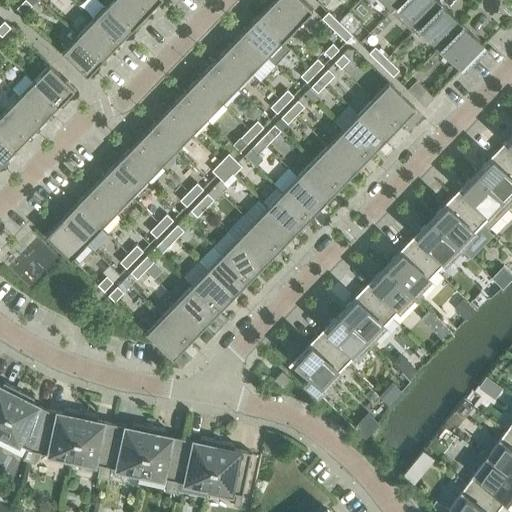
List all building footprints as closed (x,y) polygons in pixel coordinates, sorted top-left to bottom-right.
[(23,13),(32,4),(27,0),(22,0),(16,7),(23,13)] [(135,0),(109,0),(107,3),(132,26),(146,11),(135,0)] [(135,0),(146,11),(156,0),(135,0)] [(271,0),(257,15),(281,39),(296,23),(271,0)] [(312,7),(304,0),(271,0),(296,23),(312,7)] [(380,0),(391,10),(400,0),(380,0)] [(438,0),(400,0),(391,10),(412,31),(419,23),(440,2),(438,0)] [(419,23),(441,44),(462,23),(440,2),(419,23)] [(117,42),(132,26),(107,3),(92,18),(117,42)] [(322,17),(334,28),(340,22),(328,10),(322,17)] [(257,15),(242,31),(266,54),(275,63),(290,47),(281,39),(257,15)] [(92,18),(77,34),(102,57),(117,42),(92,18)] [(0,23),(0,33),(2,35),(11,26),(4,19),(0,23)] [(340,22),(334,28),(346,40),(352,34),(340,22)] [(441,44),(463,66),(484,44),(462,23),(441,44)] [(227,46),(251,70),(266,54),(242,31),(227,46)] [(86,74),(86,73),(102,57),(77,34),(61,50),(86,74)] [(324,50),(330,56),(339,48),(332,42),(324,50)] [(369,51),(381,63),(387,57),(375,45),(369,51)] [(236,85),(251,70),(227,46),(212,62),(236,85)] [(341,67),(349,58),(343,52),(334,61),(341,67)] [(393,75),(399,69),(387,57),(381,63),(393,75)] [(317,58),(309,66),(315,72),(323,64),(317,58)] [(221,101),(236,85),(212,62),(196,77),(221,101)] [(74,87),(49,63),(33,79),(58,103),(74,87)] [(300,75),(306,81),(315,72),(309,66),(300,75)] [(327,68),(319,76),(326,83),(334,75),(327,68)] [(310,86),(317,92),(326,83),(319,76),(310,86)] [(206,116),(221,101),(196,77),(181,93),(206,116)] [(33,79),(18,95),(43,118),(58,103),(33,79)] [(434,96),(416,79),(407,88),(425,106),(434,96)] [(372,97),(399,123),(415,107),(388,81),(372,97)] [(287,89),(279,97),(285,103),(293,95),(287,89)] [(181,93),(166,108),(191,132),(206,116),(181,93)] [(28,134),(43,118),(18,95),(3,110),(28,134)] [(279,97),(270,106),(276,112),(285,103),(279,97)] [(399,123),(372,97),(357,113),(384,139),(399,123)] [(297,99),(289,107),(296,114),(304,106),(297,99)] [(347,105),(333,119),(369,154),(384,139),(357,113),(356,113),(347,105)] [(280,117),(287,123),(296,114),(289,107),(280,117)] [(176,148),(191,132),(166,108),(151,124),(176,148)] [(3,110),(0,113),(0,137),(13,149),(28,134),(3,110)] [(354,170),(369,154),(333,119),(332,120),(342,129),(327,144),(354,170)] [(257,120),(249,128),(255,134),(263,126),(257,120)] [(151,124),(136,139),(161,163),(176,148),(151,124)] [(273,124),(259,138),(266,145),(269,141),(280,130),(273,124)] [(240,137),(246,143),(255,134),(249,128),(240,137)] [(511,132),(498,148),(511,161),(511,132)] [(0,162),(13,149),(0,137),(0,162)] [(265,145),(274,154),(275,153),(266,145),(259,138),(244,154),(251,160),(265,145)] [(136,139),(121,155),(145,178),(161,163),(136,139)] [(235,159),(233,157),(239,150),(228,139),(224,143),(231,150),(228,152),(220,161),(227,167),(235,159)] [(327,144),(312,159),(339,185),(354,170),(327,144)] [(511,199),(508,196),(511,191),(511,161),(498,148),(475,171),(510,205),(511,202),(511,199)] [(121,155),(106,170),(130,194),(145,178),(121,155)] [(235,159),(227,167),(233,174),(242,165),(235,159)] [(324,201),(339,185),(312,159),(297,175),(324,201)] [(212,170),(218,176),(227,167),(220,161),(212,170)] [(220,177),(213,184),(221,192),(236,177),(233,174),(227,167),(218,176),(220,177)] [(115,209),(130,194),(106,170),(91,186),(115,209)] [(475,171),(452,194),(488,229),(510,205),(475,171)] [(297,175),(282,190),(308,216),(324,201),(297,175)] [(196,182),(189,190),(194,196),(202,188),(196,182)] [(213,184),(198,200),(206,207),(221,192),(213,184)] [(100,225),(115,209),(91,186),(76,201),(100,225)] [(189,190),(179,200),(185,205),(194,196),(189,190)] [(293,232),(308,216),(282,190),(267,206),(293,232)] [(487,229),(488,229),(452,194),(430,217),(465,251),(468,248),(463,242),(481,223),(487,229)] [(198,200),(189,209),(197,217),(206,207),(198,200)] [(76,201),(61,217),(85,240),(100,225),(76,201)] [(278,247),(293,232),(267,206),(252,221),(278,247)] [(166,213),(158,222),(164,227),(172,219),(166,213)] [(69,257),(70,256),(85,240),(61,217),(45,233),(69,257)] [(461,255),(465,251),(430,217),(407,241),(437,269),(456,249),(461,255)] [(263,263),(278,247),(252,221),(237,237),(263,263)] [(150,231),(155,236),(164,227),(158,222),(150,231)] [(176,223),(168,231),(175,238),(183,230),(176,223)] [(153,247),(160,254),(175,238),(168,231),(153,247)] [(237,237),(222,252),(248,278),(263,263),(237,237)] [(417,289),(437,269),(407,241),(384,264),(420,298),(423,295),(417,289)] [(136,244),(128,252),(134,258),(142,250),(136,244)] [(125,267),(134,258),(128,252),(119,261),(125,267)] [(233,294),(248,278),(222,252),(206,268),(233,294)] [(146,254),(138,262),(145,269),(153,261),(146,254)] [(198,261),(183,275),(218,309),(233,294),(206,268),(198,261)] [(129,271),(137,278),(145,269),(138,262),(129,271)] [(384,264),(362,287),(391,316),(410,296),(416,302),(420,298),(384,264)] [(511,272),(503,264),(491,275),(503,286),(511,276),(511,272)] [(113,280),(106,274),(97,283),(104,290),(113,280)] [(191,284),(176,299),(203,325),(218,309),(183,275),(183,276),(191,284)] [(108,294),(114,300),(123,291),(117,284),(108,294)] [(372,335),(391,316),(362,287),(339,311),(374,345),(378,341),(372,335)] [(176,299),(161,314),(188,340),(203,325),(176,299)] [(467,303),(458,311),(468,320),(476,312),(467,303)] [(339,311),(317,334),(346,362),(365,343),(371,348),(374,345),(339,311)] [(172,356),(188,340),(161,314),(146,331),(172,356)] [(327,388),(324,385),(346,362),(317,334),(299,351),(301,353),(295,359),(310,374),(304,379),(320,395),(327,388)] [(400,353),(393,360),(400,367),(403,363),(403,357),(400,353)] [(282,386),(290,378),(282,370),(274,378),(282,386)] [(0,384),(0,424),(19,388),(3,380),(1,385),(0,384)] [(22,459),(28,461),(47,408),(32,400),(34,395),(19,388),(0,424),(0,434),(26,447),(22,459)] [(28,461),(33,463),(37,451),(70,458),(81,410),(64,406),(63,411),(47,408),(28,461)] [(96,476),(102,477),(114,422),(97,418),(98,413),(81,410),(70,458),(99,464),(96,476)] [(102,477),(108,478),(110,467),(138,473),(149,424),(132,420),(131,426),(114,422),(102,477)] [(166,428),(149,424),(138,473),(167,479),(164,490),(170,491),(182,436),(165,433),(166,428)] [(482,447),(479,451),(511,474),(511,434),(505,429),(489,451),(482,447)] [(178,481),(206,487),(217,438),(200,435),(199,440),(182,436),(170,491),(176,492),(178,481)] [(251,451),(233,447),(234,442),(217,438),(206,487),(235,493),(233,505),(239,506),(251,451)] [(423,451),(415,461),(425,469),(434,459),(423,451)] [(500,506),(511,489),(511,474),(479,451),(476,455),(483,459),(466,482),(500,506)] [(495,511),(500,506),(466,482),(447,507),(444,505),(439,511),(495,511)]
